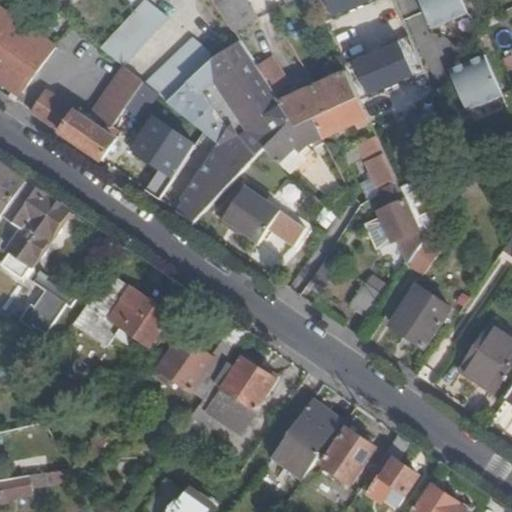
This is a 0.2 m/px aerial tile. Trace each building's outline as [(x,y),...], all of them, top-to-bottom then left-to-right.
[(17,0),(13,0),(7,9),(29,25),(34,19),(37,15),(17,0)] [(183,2),(154,29),(190,67),(219,41),(205,26),(215,16),(200,0),(189,0),(185,4),(183,2)] [(256,18),(243,0),(211,0),(234,32),(256,18)] [(313,0),(327,24),(383,0),(313,0)] [(461,0),(419,0),(434,31),(469,16),(461,0)] [(11,99),(17,103),(58,46),(29,25),(7,9),(0,3),(0,83),(15,94),(11,99)] [(139,31),(126,19),(100,49),(114,60),(139,31)] [(410,37),(347,66),(362,101),(427,74),(410,37)] [(267,149),(294,120),(282,103),(240,42),(208,66),(167,103),(206,135),(221,147),(193,184),(193,187),(183,201),(185,203),(177,212),(195,224),(267,149)] [(486,58),(451,72),(469,113),(504,99),(486,58)] [(110,132),(118,120),(143,84),(123,67),(88,117),(110,132)] [(346,73),(282,103),(294,120),(297,125),(314,117),(357,97),(346,73)] [(130,128),(154,92),(143,84),(118,120),(130,128)] [(314,117),(325,140),(368,120),(357,97),(314,117)] [(60,133),(103,162),(119,139),(110,132),(88,117),(76,109),(60,133)] [(297,125),(294,120),(267,149),(282,163),(296,148),(303,154),(310,146),(325,140),(314,117),(297,125)] [(377,138),(357,147),(378,193),(398,184),(377,138)] [(27,184),(0,165),(0,225),(6,217),(27,184)] [(160,201),(174,181),(164,174),(150,194),(160,201)] [(71,213),(27,184),(6,217),(21,228),(6,251),(9,253),(0,265),(0,267),(23,284),(27,278),(34,267),(71,213)] [(414,219),(400,189),(398,184),(378,193),(379,197),(385,209),(377,212),(391,243),(398,241),(408,266),(426,239),(433,230),(425,215),(414,219)] [(280,212),(246,188),(223,219),(258,244),(280,212)] [(441,249),(426,239),(408,266),(423,275),(441,249)] [(36,284),(42,273),(34,267),(27,278),(36,284)] [(55,281),(42,273),(36,284),(49,293),(39,310),(35,307),(26,322),(37,329),(39,327),(50,335),(68,306),(73,309),(77,302),(53,285),(55,281)] [(130,289),(109,275),(74,327),(107,349),(121,328),(150,348),(172,317),(130,289)] [(352,308),(371,322),(392,290),(373,278),(352,308)] [(451,310),(416,286),(390,327),(424,350),(451,310)] [(212,357),(199,349),(182,337),(181,337),(158,370),(194,395),(195,394),(204,400),(228,364),(249,335),(234,325),(212,357)] [(511,365),(511,338),(492,325),(461,372),(493,394),(511,365)] [(189,327),(182,337),(199,349),(205,340),(200,337),(201,335),(189,327)] [(0,369),(12,368),(0,348),(0,369)] [(235,369),(228,364),(204,400),(192,417),(212,431),(218,422),(240,437),(279,382),(243,357),(235,369)] [(116,407),(139,373),(129,365),(106,400),(116,407)] [(27,366),(17,375),(29,394),(41,376),(27,366)] [(339,421),(313,403),(275,457),(304,477),(321,454),(318,452),(339,421)] [(352,486),(378,449),(347,428),(321,465),(352,486)] [(76,468),(83,479),(107,444),(104,442),(108,435),(100,430),(75,467),(76,468)] [(76,468),(75,467),(61,446),(46,455),(56,471),(76,468)] [(407,497),(421,477),(393,459),(381,478),(407,497)] [(76,468),(56,471),(0,480),(0,502),(35,497),(34,490),(84,481),(83,479),(76,468)] [(149,511),(213,511),(216,508),(187,488),(182,494),(167,484),(149,511)] [(468,511),(459,506),(460,504),(433,485),(414,511),(468,511)]
